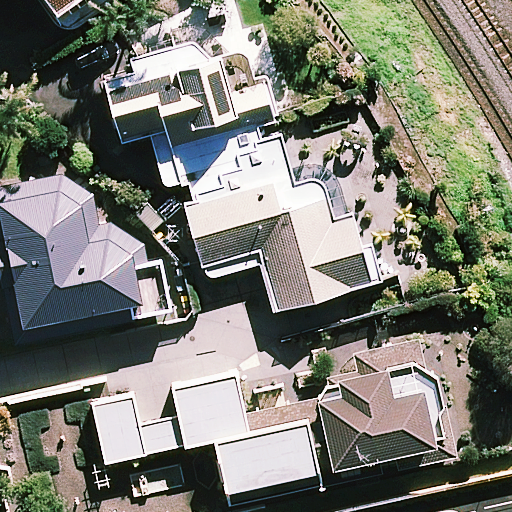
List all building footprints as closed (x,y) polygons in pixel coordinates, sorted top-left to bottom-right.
[(22,0),(34,15),(54,0),(22,0)] [(88,72),(103,132),(143,121),(158,178),(172,174),(177,193),(273,168),(241,50),(197,61),(193,44),(88,72)] [(260,294),(359,277),(347,207),(310,213),(303,173),(170,195),(180,257),(252,245),(260,294)] [(0,191),(0,232),(15,319),(118,302),(106,231),(74,236),(64,181),(0,191)] [(131,379),(82,388),(94,455),(201,437),(209,487),(300,472),(290,414),(234,423),(224,364),(157,375),(163,410),(137,414),(131,379)]
